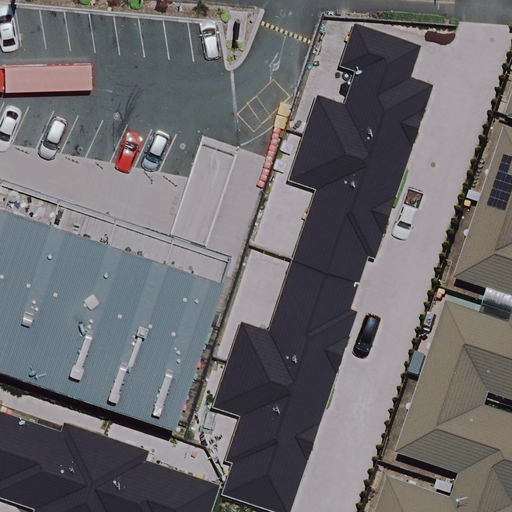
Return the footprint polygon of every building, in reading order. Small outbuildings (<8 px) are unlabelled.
[(295,265),(361,287),(428,83),(411,78),(421,47),(360,27),(347,65),(358,69),(345,108),(317,98),(288,186),(317,196),(295,265)] [(511,132),(504,131),(481,209),(511,218),(511,132)] [(227,256),(0,180),(0,368),(170,426),(227,256)] [(511,218),(481,209),(460,281),(511,296),(511,218)] [(286,511),(361,287),(295,265),(272,335),(245,326),(223,391),(248,400),(217,494),(271,511),(286,511)] [(511,314),(510,321),(442,302),(418,385),(502,409),(504,402),(511,403),(511,314)] [(502,409),(418,385),(397,457),(459,474),(456,485),(511,501),(511,419),(500,417),(502,409)] [(0,500),(27,509),(26,511),(204,511),(213,483),(145,461),(148,452),(63,424),(60,432),(0,411),(0,500)] [(511,511),(511,501),(456,485),(453,494),(392,476),(381,511),(511,511)]
